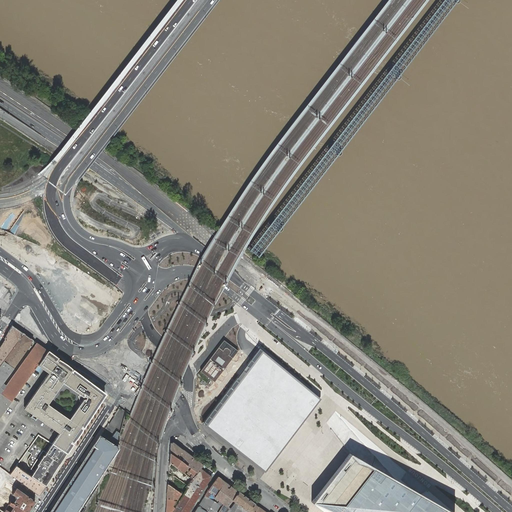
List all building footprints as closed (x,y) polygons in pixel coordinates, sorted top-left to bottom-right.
[(224,340),(200,371),(214,382),(238,351),(224,340)] [(254,354),(202,423),(265,472),(321,399),(259,348),(254,354)] [(57,357),(55,356),(47,351),(37,365),(45,371),(49,373),(24,409),(61,434),(71,441),(73,443),(101,400),(98,399),(98,392),(100,390),(74,370),(72,372),(70,371),(71,370),(68,366),(63,362),(58,360),(57,361),(55,360),(56,359),(57,357)] [(349,454),(312,502),(324,511),(450,511),(428,490),(420,494),(415,491),(400,479),(406,472),(336,412),(326,422),(349,454)] [(71,441),(61,434),(57,439),(53,444),(66,453),(70,448),(72,444),(70,443),(71,441)] [(100,436),(50,511),(76,511),(118,448),(100,436)] [(170,453),(177,457),(183,449),(173,442),(171,443),(170,453)] [(45,485),(66,453),(53,444),(32,476),(45,485)] [(183,449),(177,457),(187,465),(193,457),(183,449)] [(187,465),(177,457),(170,453),(169,462),(183,472),(184,470),(188,465),(187,465)] [(193,457),(187,465),(188,465),(191,468),(198,472),(200,468),(203,465),(193,457)] [(211,477),(200,468),(198,472),(192,478),(187,485),(185,487),(187,488),(183,494),(178,501),(171,511),(188,511),(211,477)] [(190,477),(192,478),(198,472),(191,468),(189,471),(192,474),(190,477)] [(218,511),(223,504),(227,507),(238,491),(218,476),(194,511),(218,511)] [(176,501),(181,493),(168,484),(167,498),(176,501)] [(223,504),(218,511),(253,511),(258,506),(238,491),(227,507),(223,504)] [(171,511),(178,501),(176,501),(167,498),(165,511),(171,511)]
